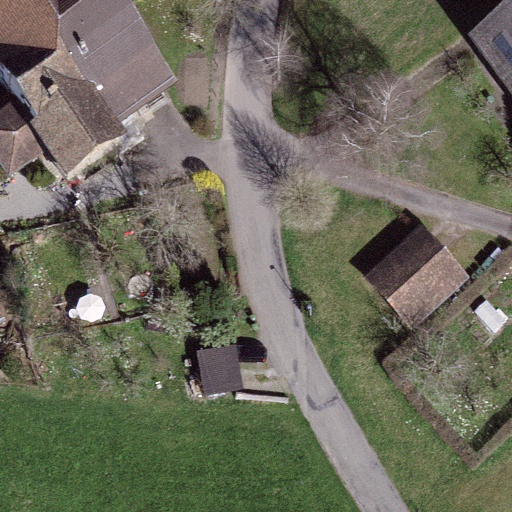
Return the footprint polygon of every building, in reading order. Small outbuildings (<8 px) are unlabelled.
[(49,72),(121,25),(103,0),(0,0),(0,81),(11,98),(49,72)] [(511,17),(476,44),(511,92),(511,17)] [(81,104),(112,151),(117,158),(144,139),(121,106),(159,79),(121,25),(49,72),(74,108),(81,104)] [(74,108),(49,72),(11,98),(22,113),(0,127),(0,159),(11,176),(48,151),(69,181),(112,151),(81,104),(74,108)] [(418,241),(373,281),(413,326),(458,285),(418,241)]
